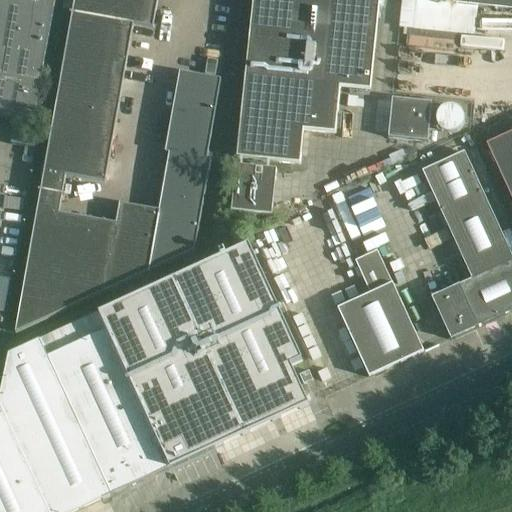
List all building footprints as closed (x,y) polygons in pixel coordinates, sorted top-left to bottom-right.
[(0,0),(0,118),(33,124),(55,0),(0,0)] [(74,0),(72,15),(133,26),(152,29),(157,0),(74,0)] [(369,92),(378,0),(253,0),(245,79),(237,159),(300,166),(303,132),(335,135),(340,89),(369,92)] [(511,0),(415,0),(416,3),(478,9),(511,12),(511,0)] [(133,26),(72,15),(40,192),(62,196),(65,177),(105,184),(133,26)] [(207,60),(205,76),(215,78),(217,62),(207,60)] [(169,155),(159,212),(148,273),(194,252),(210,160),(206,160),(220,81),(179,74),(165,154),(169,155)] [(429,143),(432,103),(392,99),(388,139),(429,143)] [(511,134),(486,146),(511,203),(511,134)] [(450,341),(481,327),(511,312),(511,259),(464,154),(422,173),(471,281),(431,300),(450,341)] [(236,167),(235,169),(231,212),(271,217),(276,171),(236,167)] [(62,196),(40,192),(15,334),(148,273),(159,212),(119,205),(116,225),(59,215),(62,196)] [(248,245),(98,315),(106,332),(169,470),(308,407),(309,407),(291,368),(302,363),(249,246),(248,245)] [(368,379),(423,354),(377,253),(354,263),(369,296),(337,310),(368,379)] [(125,492),(128,490),(169,470),(106,332),(98,315),(40,341),(8,356),(0,394),(0,511),(78,511),(113,496),(116,496),(120,496),(123,494),(125,492)] [(308,372),(299,376),(303,385),(312,381),(308,372)]
